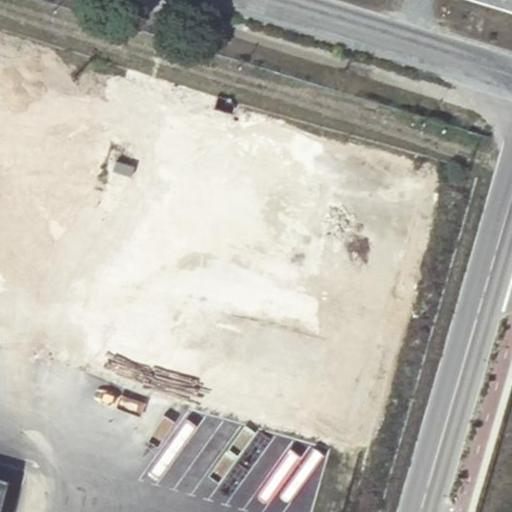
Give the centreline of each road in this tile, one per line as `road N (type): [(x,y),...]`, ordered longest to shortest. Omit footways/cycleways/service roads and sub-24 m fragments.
road 1 (unknown): [(464,341),(274,300),(143,394),(82,415),(0,406)]
road 2 (tertiary): [(246,0),(511,82)]
